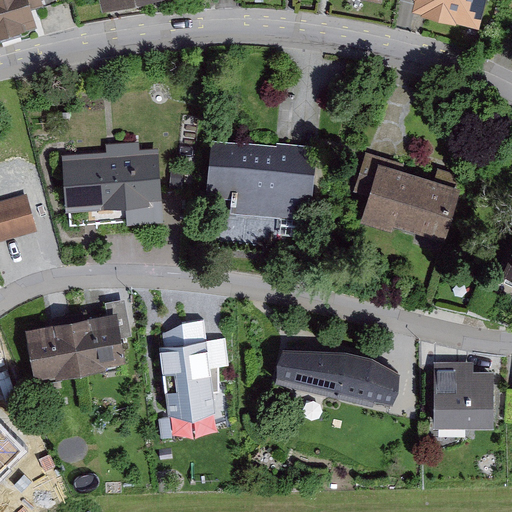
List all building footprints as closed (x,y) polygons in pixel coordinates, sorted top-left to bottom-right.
[(0,0),(0,36),(40,25),(35,9),(58,3),(56,0),(0,0)] [(99,0),(101,9),(143,0),(99,0)] [(412,0),(411,7),(480,24),(485,0),(412,0)] [(276,144),(212,138),(205,211),(213,211),(209,246),(277,252),(278,236),(309,239),(318,146),(277,142),(276,144)] [(69,210),(70,225),(127,221),(127,224),(163,222),(158,147),(139,148),(139,140),(106,143),(106,150),(62,154),(66,210),(69,210)] [(368,194),(360,221),(391,230),(393,224),(445,240),(461,187),(455,185),(458,174),(438,167),(434,178),(404,169),(405,164),(366,152),(354,190),(368,194)] [(27,194),(0,202),(0,242),(38,231),(27,194)] [(511,250),(502,272),(511,276),(511,250)] [(108,313),(26,329),(36,378),(56,374),(57,378),(106,368),(106,365),(126,360),(122,338),(132,336),(125,298),(106,302),(108,313)] [(172,320),(148,334),(165,452),(228,445),(214,345),(194,348),(190,318),(172,320)] [(277,375),(275,380),(373,403),(374,398),(392,403),(399,389),(400,372),(373,356),(347,349),(283,347),(278,361),(277,375)] [(434,361),(434,426),(494,426),(495,370),(474,370),(474,361),(434,361)] [(0,430),(0,472),(21,452),(0,430)]
